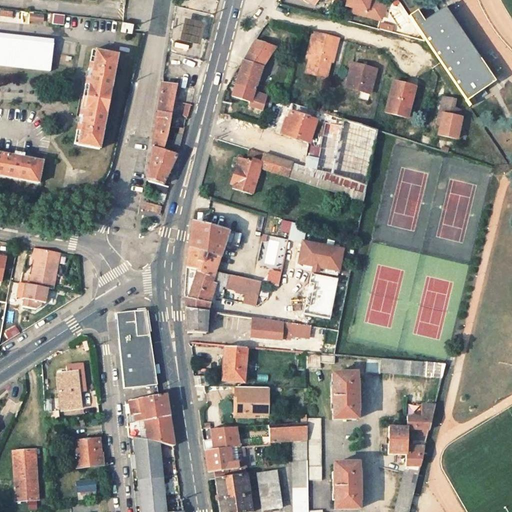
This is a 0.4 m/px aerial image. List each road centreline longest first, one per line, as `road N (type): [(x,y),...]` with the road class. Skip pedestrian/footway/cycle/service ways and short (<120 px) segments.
road 1 (primary): [(166,278),(232,0)]
road 2 (primary): [(198,511),(166,278)]
road 3 (residential): [(102,305),(121,511)]
road 4 (residential): [(271,0),(272,12),(416,51)]
road 5 (unknown): [(160,16),(23,0)]
road 6 (residential): [(365,511),(369,379)]
road 7 (residential): [(163,0),(137,126)]
road 8 (tertiary): [(0,372),(102,305)]
